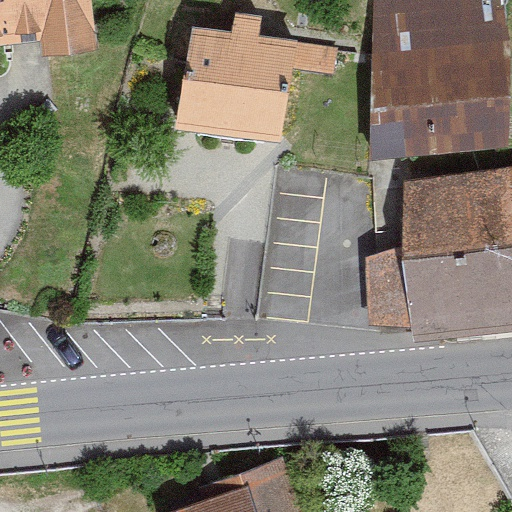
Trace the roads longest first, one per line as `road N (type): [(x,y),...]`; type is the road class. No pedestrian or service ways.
road 1 (tertiary): [(511,382),(4,430)]
road 2 (unknown): [(247,168),(237,408)]
